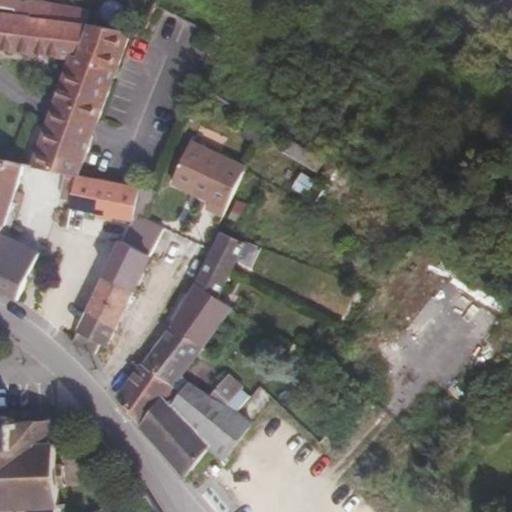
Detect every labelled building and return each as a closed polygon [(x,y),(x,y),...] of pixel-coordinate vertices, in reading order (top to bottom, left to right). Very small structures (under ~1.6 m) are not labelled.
[(0,0),(0,5),(23,6),(84,23),(87,0),(0,0)] [(84,127),(114,30),(84,23),(24,12),(0,11),(0,47),(62,51),(42,109),(25,161),(71,170),(84,127)] [(507,91),(480,79),(470,100),(497,112),(507,91)] [(308,168),(314,158),(285,139),(280,150),(308,168)] [(216,215),(235,171),(188,144),(168,183),(202,201),(200,207),(216,215)] [(0,223),(2,224),(10,192),(0,189),(3,178),(6,158),(0,157),(0,296),(12,303),(26,261),(0,250),(0,223)] [(71,170),(63,200),(131,215),(138,184),(71,170)] [(284,189),(295,196),(304,183),(293,175),(284,189)] [(146,214),(153,189),(141,185),(134,211),(146,214)] [(228,201),(215,234),(233,241),(246,209),(228,201)] [(60,210),(53,231),(61,234),(68,213),(60,210)] [(142,266),(160,226),(132,213),(131,215),(74,335),(98,347),(101,341),(104,335),(108,337),(142,266)] [(167,481),(192,457),(209,475),(243,444),(226,423),(163,394),(200,357),(229,318),(210,304),(237,251),(211,242),(203,259),(196,280),(191,291),(173,319),(165,332),(148,353),(110,400),(109,409),(167,481)] [(370,354),(385,366),(448,289),(505,335),(446,407),(462,419),(511,357),(511,315),(445,262),(370,354)] [(226,423),(232,430),(248,416),(244,410),(245,409),(225,386),(207,402),(226,423)] [(0,495),(37,494),(36,467),(51,467),(50,447),(37,446),(36,424),(8,422),(7,411),(0,411),(0,495)]
